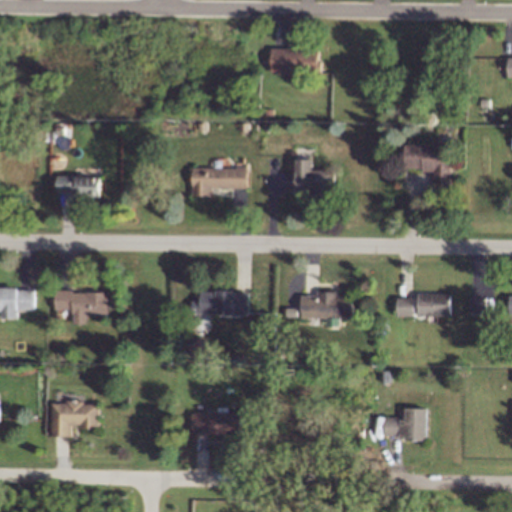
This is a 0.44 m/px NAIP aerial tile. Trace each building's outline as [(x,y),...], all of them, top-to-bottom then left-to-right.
[(277,47),(278,73),(316,74),(318,49),(277,47)] [(410,145),(410,171),(449,172),(451,147),(410,145)] [(197,165),(197,191),(236,192),(238,167),(197,165)] [(292,165),(293,191),(331,192),(333,167),(292,165)] [(60,171),(60,197),(99,198),(100,173),(60,171)] [(0,288),(0,314),(29,315),(30,290),(0,288)] [(201,290),(201,316),(240,317),(242,292),(201,290)] [(64,291),(64,316),(103,318),(104,292),(64,291)] [(411,292),(412,318),(450,319),(452,294),(411,292)] [(305,293),(306,319),(344,320),(346,295),(305,293)] [(470,313),(492,313),(491,295),(469,296),(470,313)] [(55,404),(56,430),(94,431),(96,405),(55,404)] [(200,409),(200,435),(239,436),(240,411),(200,409)] [(385,412),(385,438),(424,439),(425,414),(385,412)]
